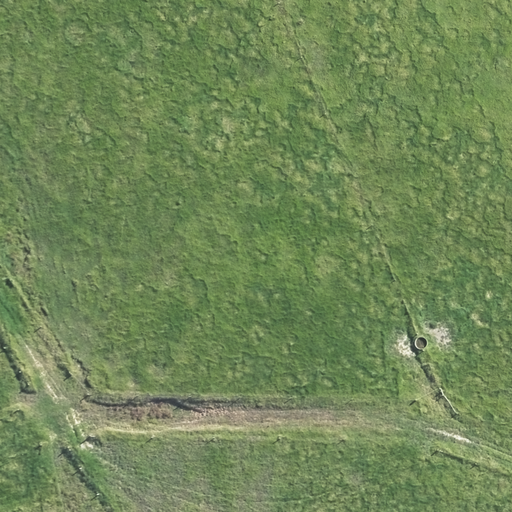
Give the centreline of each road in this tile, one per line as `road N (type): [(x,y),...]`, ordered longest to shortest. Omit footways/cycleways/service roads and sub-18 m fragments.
road 1 (track): [(511,429),(415,403),(75,404),(0,442)]
road 2 (track): [(75,404),(0,285)]
